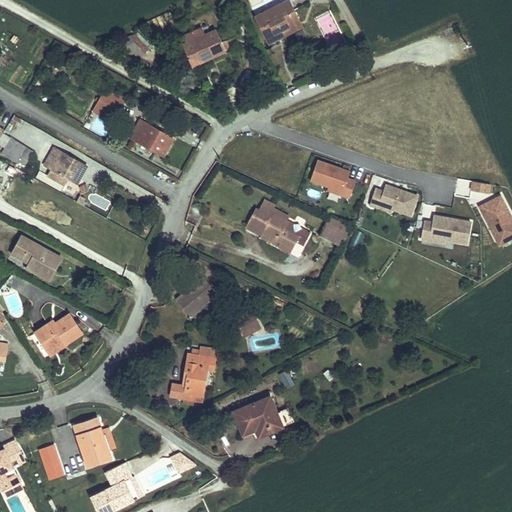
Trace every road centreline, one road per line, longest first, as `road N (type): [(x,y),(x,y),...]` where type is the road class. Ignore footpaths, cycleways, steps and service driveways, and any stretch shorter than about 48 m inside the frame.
road 1 (residential): [(182,200),(217,134),(362,68),(431,47)]
road 2 (residential): [(90,390),(133,326),(182,200)]
road 3 (residential): [(182,200),(0,95)]
road 4 (residential): [(90,390),(221,467)]
